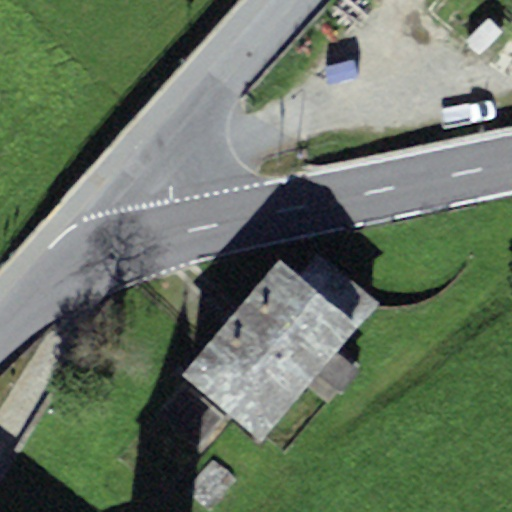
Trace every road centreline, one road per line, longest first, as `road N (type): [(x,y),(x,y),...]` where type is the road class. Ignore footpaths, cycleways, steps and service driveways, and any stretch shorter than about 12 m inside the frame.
road 1 (primary): [(141,240),(511,161)]
road 2 (unclassified): [(278,0),(180,119),(163,149),(141,240)]
road 3 (primary): [(0,331),(83,261),(141,240)]
